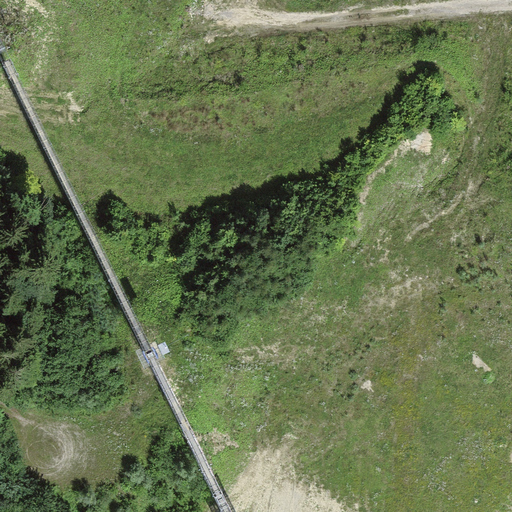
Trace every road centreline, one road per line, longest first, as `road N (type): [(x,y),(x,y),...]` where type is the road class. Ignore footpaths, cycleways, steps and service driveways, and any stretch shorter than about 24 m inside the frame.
road 1 (track): [(0,81),(429,27),(482,80),(511,143)]
road 2 (track): [(511,169),(414,365),(378,511)]
road 3 (track): [(151,384),(124,412),(59,425),(0,405)]
